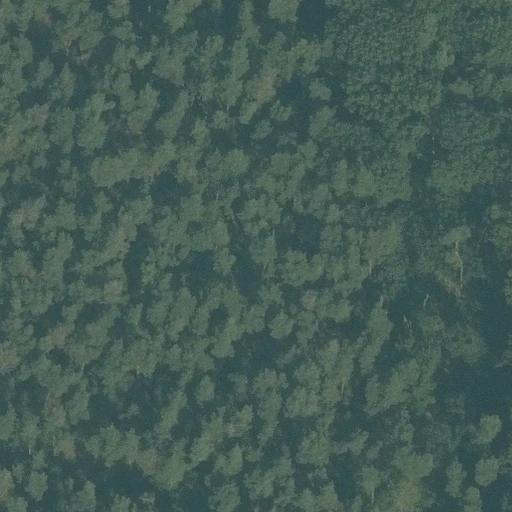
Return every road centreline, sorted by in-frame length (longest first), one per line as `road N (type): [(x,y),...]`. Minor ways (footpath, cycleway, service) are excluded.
road 1 (track): [(426,0),(511,214)]
road 2 (track): [(511,331),(483,511)]
